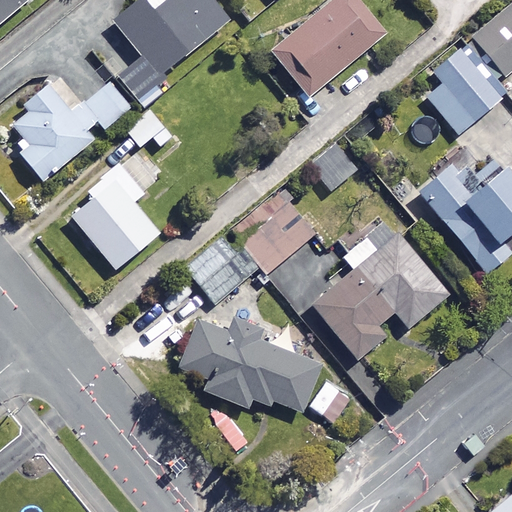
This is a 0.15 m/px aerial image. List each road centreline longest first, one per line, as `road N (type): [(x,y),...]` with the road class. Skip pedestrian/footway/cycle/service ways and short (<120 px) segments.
road 1 (residential): [(187,511),(41,337)]
road 2 (residential): [(348,511),(511,376)]
